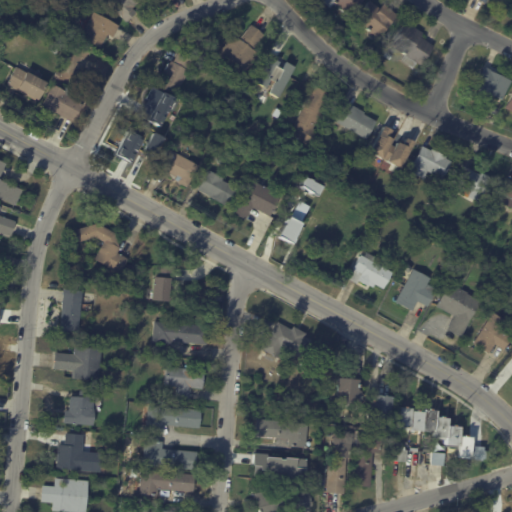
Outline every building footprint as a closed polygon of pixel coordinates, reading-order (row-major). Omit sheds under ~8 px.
[(141,0),(134,7),(133,9),(137,13),(127,22),(108,2),(110,0),(141,0)] [(364,0),(351,16),(335,3),(331,8),(322,0),(364,0)] [(389,7),(399,16),(380,39),(355,19),(370,0),(381,9),(385,4),(389,7)] [(119,28),(113,38),(109,36),(102,49),(81,37),(95,13),(120,27),(119,28)] [(424,39),(435,47),(426,60),(421,57),(413,69),(401,61),(404,57),(391,48),(408,23),(424,34),(421,38),(424,39)] [(252,26),(264,35),(253,49),(259,54),(243,73),(218,53),(234,34),(240,40),(252,25),(252,26)] [(57,42),(62,45),(57,54),(52,51),(57,42)] [(388,52),(394,56),(391,60),(385,56),(388,52)] [(176,95),(159,86),(165,75),(164,74),(171,61),(174,62),(179,53),(195,62),(176,95)] [(292,66),(280,60),(279,62),(265,56),(253,82),(264,87),(267,78),(272,80),(266,92),(277,98),(292,66)] [(18,68),(47,84),(38,102),(7,85),(17,67),(18,68)] [(492,71),(511,81),(511,83),(503,101),(480,89),(482,86),(478,84),(486,68),(492,71)] [(71,122),(42,106),(54,85),(67,92),(65,95),(84,105),(74,123),(71,122)] [(289,135),(315,86),(332,95),(314,129),(319,132),(311,147),(289,135)] [(511,89),(503,108),(511,112),(511,89)] [(165,99),(171,103),(169,107),(163,103),(165,99)] [(168,108),(156,129),(165,134),(156,148),(148,143),(143,153),(126,143),(134,129),(129,126),(143,105),(151,110),(157,100),(168,108)] [(344,103),(352,107),(353,106),(366,113),(365,115),(378,122),(368,140),(332,119),(342,102),(344,103)] [(385,126),(392,130),(389,136),(393,139),(391,143),(396,146),(398,141),(403,144),(406,137),(414,141),(401,168),(387,161),(388,160),(384,158),(383,158),(370,152),(384,125),(385,126)] [(423,147),(431,151),(431,149),(446,157),(445,158),(452,162),(442,179),(428,172),(424,179),(409,171),(422,146),(423,147)] [(180,156),(199,166),(187,188),(174,181),(176,177),(159,168),(169,150),(180,156)] [(233,160),(220,165),(217,156),(230,151),(233,160)] [(0,162),(6,165),(0,177),(0,180),(23,191),(16,207),(0,199),(0,162)] [(143,165),(152,170),(148,176),(138,170),(142,164),(143,165)] [(468,169),(481,176),(482,174),(493,180),(480,204),(469,198),(473,191),(455,181),(463,166),(468,169)] [(199,189),(210,170),(225,179),(223,181),(236,189),(226,206),(199,190),(199,189)] [(297,185),(313,194),(318,186),(303,177),(297,185)] [(511,180),(511,208),(511,205),(511,202),(498,195),(508,178),(511,180)] [(270,217),(253,208),(246,220),(233,213),(251,180),(266,188),(266,187),(270,189),(270,190),(282,197),(270,217)] [(396,193),(400,195),(399,198),(400,198),(398,201),(400,202),(398,205),(391,201),(396,193)] [(434,195),(440,199),(434,207),(429,203),(434,195)] [(0,207),(1,208),(0,210),(0,216),(16,222),(11,237),(0,233),(0,207)] [(444,210),(441,217),(435,214),(438,207),(444,210)] [(323,220),(306,251),(273,233),(284,214),(294,219),(292,221),(298,225),(306,211),(323,220)] [(119,244),(120,248),(118,252),(128,258),(121,273),(95,259),(104,241),(95,236),(74,243),(70,231),(96,222),(116,233),(119,244)] [(479,241),(473,251),(466,247),(471,236),(479,241)] [(373,246),(367,243),(369,238),(376,242),(373,246)] [(370,286),(368,286),(360,282),(358,285),(349,280),(362,256),(365,258),(367,253),(376,258),(374,263),(393,274),(384,290),(376,286),(374,289),(370,286)] [(126,269),(129,264),(134,267),(131,272),(126,269)] [(175,273),(174,283),(171,283),(170,301),(147,299),(148,287),(154,287),(156,264),(176,266),(175,273)] [(426,306),(419,302),(413,312),(397,303),(414,270),(431,279),(427,285),(437,291),(428,307),(426,306)] [(460,336),(448,330),(455,316),(437,307),(449,284),(482,301),(462,338),(460,336)] [(82,292),(82,302),(93,303),(93,313),(81,311),(79,330),(69,329),(69,333),(60,332),(64,288),(83,290),(82,292)] [(502,349),(496,345),(489,355),(474,344),(494,313),(510,323),(504,332),(511,338),(511,340),(505,351),(502,349)] [(207,343),(173,341),(172,344),(153,343),(155,321),(171,322),(171,321),(190,323),(190,324),(209,325),(207,343)] [(298,328),(307,333),(305,337),(309,340),(299,357),(287,350),(282,360),(262,349),(278,321),(292,329),(294,325),(298,328)] [(72,378),(73,370),(54,368),(55,352),(75,354),(75,346),(102,349),(99,380),(72,378)] [(343,363),(360,365),(359,378),(360,378),(359,389),(362,390),(361,404),(337,402),(341,363),(343,363)] [(191,388),(191,398),(176,397),(177,386),(165,385),(167,366),(204,370),(203,388),(192,387),(191,388)] [(95,399),(94,425),(63,423),(64,410),(69,410),(69,395),(79,396),(80,390),(96,391),(95,399)] [(379,395),(394,396),(392,421),(368,419),(368,421),(362,421),(362,415),(365,415),(366,404),(371,405),(372,394),(379,395)] [(202,410),(200,427),(165,424),(164,431),(147,430),(149,405),(202,410)] [(436,409),(436,416),(440,417),(440,415),(444,416),(444,417),(448,417),(448,425),(453,425),(453,424),(456,424),(456,426),(461,426),(460,436),(464,436),(464,434),(468,434),(467,436),(472,436),(471,446),(483,446),(483,450),(484,450),(484,458),(482,458),(481,460),(473,459),(473,456),(457,455),(458,445),(445,444),(446,437),(433,436),(433,429),(422,428),(422,430),(420,430),(420,432),(415,432),(415,430),(409,430),(409,427),(397,426),(398,407),(403,407),(403,406),(407,406),(407,408),(411,408),(411,410),(416,411),(416,409),(419,409),(419,411),(424,411),(424,409),(428,409),(428,408),(432,408),(432,409),(436,409)] [(309,424),(307,447),(289,446),(290,439),(255,436),(256,419),(309,424)] [(342,494),(327,493),(331,439),(335,440),(336,432),(355,433),(353,457),(348,457),(345,494),(342,494)] [(83,437),(82,452),(102,453),(101,472),(57,469),(59,444),(65,445),(66,433),(83,434),(83,437)] [(382,443),(381,453),(374,452),(371,487),(354,485),(358,435),(383,437),(382,443)] [(156,441),(164,441),(163,448),(197,451),(196,469),(144,465),(146,440),(156,441)] [(418,448),(418,450),(424,451),(424,449),(431,449),(430,452),(445,453),(444,465),(395,460),(396,449),(398,449),(399,446),(406,447),(405,450),(411,450),(411,447),(418,448)] [(306,457),(304,481),(251,476),(253,458),(287,462),(288,455),(306,457)] [(195,474),(194,492),(159,489),(159,496),(140,495),(142,469),(195,474)] [(42,499),(43,485),(55,486),(56,478),(89,481),(86,511),(69,511),(53,511),(54,503),(42,502),(42,499)] [(313,505),(286,511),(285,510),(278,511),(259,511),(255,493),(271,489),(272,494),(280,492),(282,495),(309,488),(313,505)]
